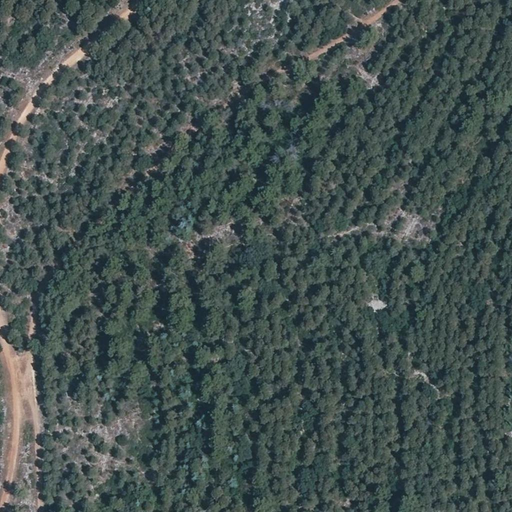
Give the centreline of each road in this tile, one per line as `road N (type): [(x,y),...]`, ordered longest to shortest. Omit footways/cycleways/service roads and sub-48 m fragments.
road 1 (track): [(353,33),(244,92),(186,135),(53,268),(32,317),(32,405)]
road 2 (track): [(145,0),(43,87),(0,171)]
